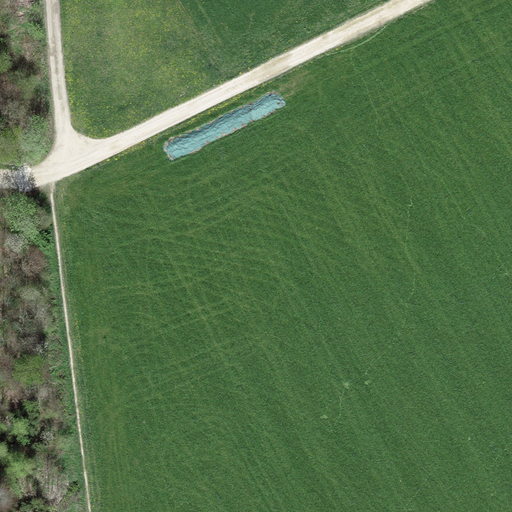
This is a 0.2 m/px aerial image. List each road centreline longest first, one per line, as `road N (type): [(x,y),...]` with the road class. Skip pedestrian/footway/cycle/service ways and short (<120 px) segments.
road 1 (track): [(58,182),(423,0)]
road 2 (track): [(85,511),(58,182)]
road 3 (track): [(58,182),(47,0)]
